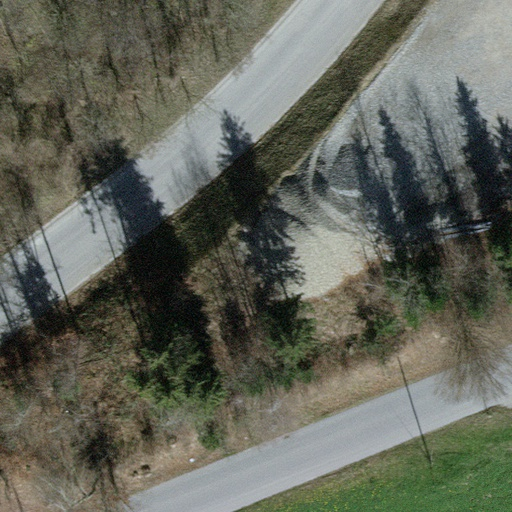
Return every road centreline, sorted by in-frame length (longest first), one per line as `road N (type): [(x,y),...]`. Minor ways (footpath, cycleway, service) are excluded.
road 1 (unclassified): [(0,303),(242,129),(354,0)]
road 2 (tertiary): [(142,511),(511,370)]
